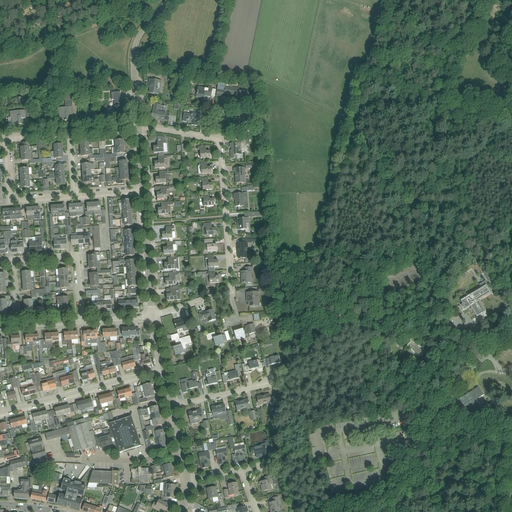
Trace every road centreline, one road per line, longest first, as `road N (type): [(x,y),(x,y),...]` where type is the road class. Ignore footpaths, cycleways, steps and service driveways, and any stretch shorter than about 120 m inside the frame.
road 1 (residential): [(151,315),(230,285),(217,141)]
road 2 (unknown): [(133,64),(259,79),(267,159)]
road 3 (residential): [(0,413),(164,369)]
road 4 (unclassified): [(138,126),(136,46),(168,0)]
road 5 (unclassified): [(151,315),(142,190)]
road 6 (residential): [(73,195),(12,198),(5,135)]
road 7 (residential): [(14,260),(77,260),(82,321)]
